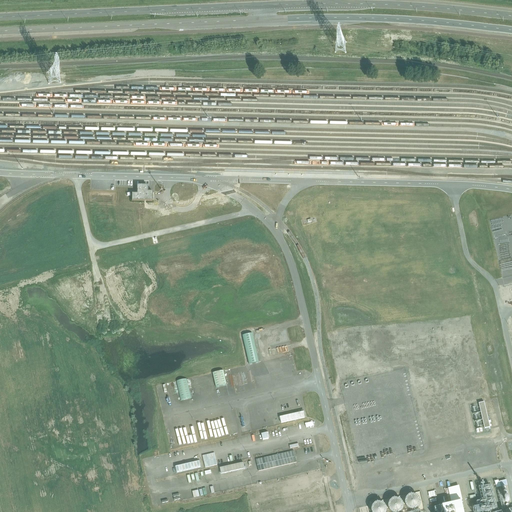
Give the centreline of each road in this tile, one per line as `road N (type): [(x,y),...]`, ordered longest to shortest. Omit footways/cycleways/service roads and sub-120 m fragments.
road 1 (primary): [(263,9),(0,17)]
road 2 (primary): [(0,31),(262,19)]
road 3 (primary): [(262,19),(384,18),(511,30)]
road 4 (primary): [(511,19),(419,9),(263,9)]
road 5 (unknown): [(329,427),(147,465)]
road 6 (unknown): [(510,462),(347,501)]
road 7 (unknown): [(180,490),(335,452)]
road 8 (unknown): [(319,382),(164,418)]
